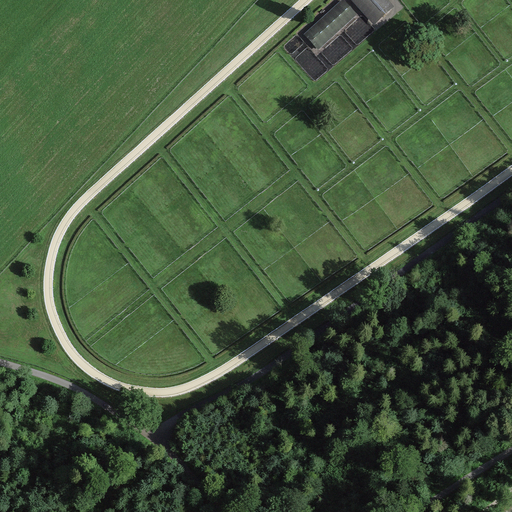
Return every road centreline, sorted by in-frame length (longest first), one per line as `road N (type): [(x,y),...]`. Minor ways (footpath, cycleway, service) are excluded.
road 1 (unclassified): [(152,436),(238,385),(511,192)]
road 2 (unclassified): [(152,436),(73,387),(0,363)]
